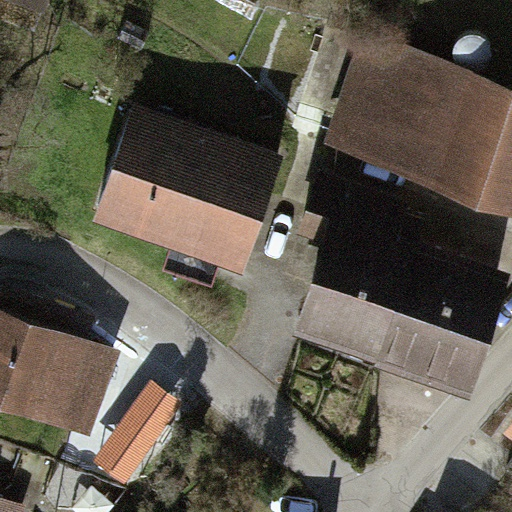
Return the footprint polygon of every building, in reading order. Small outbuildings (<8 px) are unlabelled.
[(511,83),(374,37),(342,132),(511,188),(511,83)] [(278,157),(138,108),(104,204),(244,253),(278,157)] [(467,370),(500,271),(416,243),(426,212),(348,186),(346,191),(319,182),(306,220),(336,230),(307,316),(467,370)] [(151,332),(17,287),(0,335),(0,381),(120,422),(151,332)] [(0,511),(38,511),(41,504),(0,491),(0,511)]
